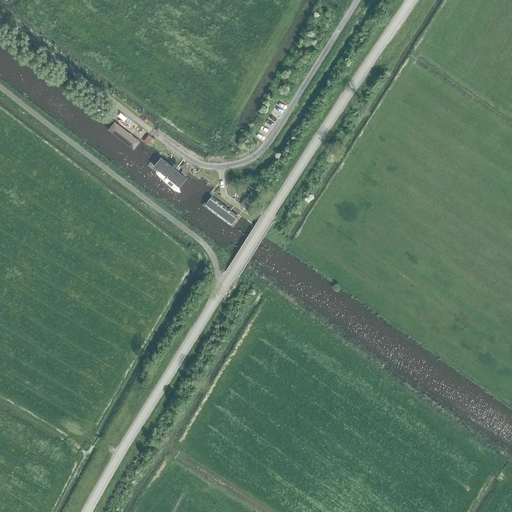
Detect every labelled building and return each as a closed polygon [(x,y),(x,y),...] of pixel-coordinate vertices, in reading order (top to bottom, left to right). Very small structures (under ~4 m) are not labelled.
[(102,108),(108,113),(112,108),(107,103),(102,108)] [(109,119),(102,129),(132,152),(139,142),(109,119)] [(148,132),(143,140),(151,144),(155,136),(148,132)] [(147,167),(178,189),(187,177),(156,155),(147,167)] [(253,191),(246,199),(251,204),(258,195),(253,191)] [(208,195),(200,206),(232,229),(240,218),(208,195)]
